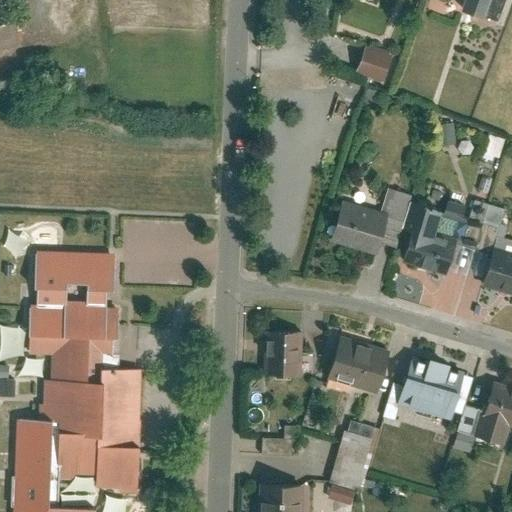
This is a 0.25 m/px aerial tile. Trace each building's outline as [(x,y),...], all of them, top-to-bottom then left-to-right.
[(487,13),(490,0),(466,0),(464,6),(487,13)] [(393,53),(366,44),(358,69),(385,78),(393,53)] [(485,153),(499,156),(502,137),(488,134),(485,153)] [(413,193),(389,186),(381,211),(389,213),(405,219),(413,193)] [(381,211),(343,198),(330,238),(376,253),(389,213),(381,211)] [(444,209),(421,201),(404,254),(449,268),(459,236),(438,229),(444,209)] [(511,239),(501,236),(488,277),(511,285),(511,239)] [(116,257),(37,255),(36,306),(29,306),(28,341),(51,342),(50,403),(37,403),(37,419),(18,419),(15,511),(95,511),(95,507),(59,506),(60,479),(72,480),(72,465),(96,466),(96,482),(120,482),(120,491),(138,492),(140,371),(112,370),(112,340),(119,340),(120,313),(106,313),(106,290),(115,291),(116,257)] [(266,369),(302,371),(305,329),(268,327),(266,369)] [(343,332),(330,375),(379,390),(392,347),(343,332)] [(405,384),(400,400),(452,417),(455,408),(467,371),(467,370),(451,364),(452,361),(431,354),(430,358),(415,353),(405,384)] [(467,371),(455,408),(465,411),(467,402),(476,375),(467,371)] [(0,392),(11,393),(11,378),(0,377),(0,392)] [(486,408),(479,432),(508,440),(511,426),(511,385),(494,380),(486,408)] [(400,400),(405,384),(396,381),(386,413),(395,416),(400,400)] [(479,435),(479,432),(486,408),(467,402),(465,411),(460,429),(477,434),(479,435)] [(346,427),(332,480),(359,488),(378,424),(353,417),(350,428),(346,427)] [(259,435),(258,451),(293,454),(296,425),(280,423),(279,436),(259,435)] [(477,434),(460,429),(455,446),(472,451),(477,434)] [(304,511),(305,480),(261,480),(261,511),(257,511),(256,511),(304,511)] [(334,482),(330,495),(352,502),(356,489),(334,482)]
